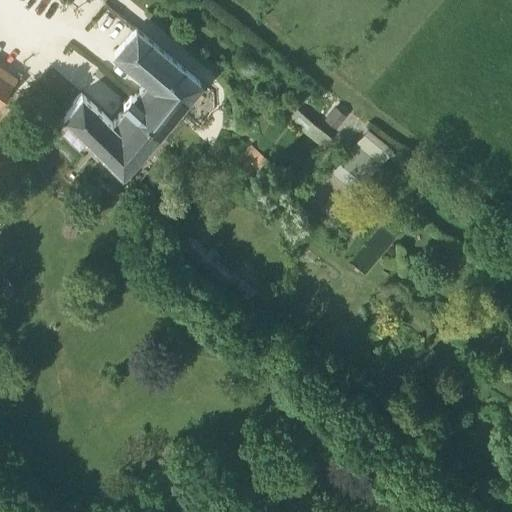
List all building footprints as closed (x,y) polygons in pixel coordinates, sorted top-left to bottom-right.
[(159,126),(198,81),(135,27),(114,52),(147,79),(133,96),(130,94),(126,98),(123,102),(125,105),(112,121),(80,92),(63,115),(121,170),(159,126)] [(0,92),(8,78),(0,73),(0,92)] [(360,139),(340,164),(363,183),(383,157),(360,139)] [(233,164),(253,181),(269,162),(248,146),(233,164)] [(0,269),(0,305),(18,285),(0,269)]
